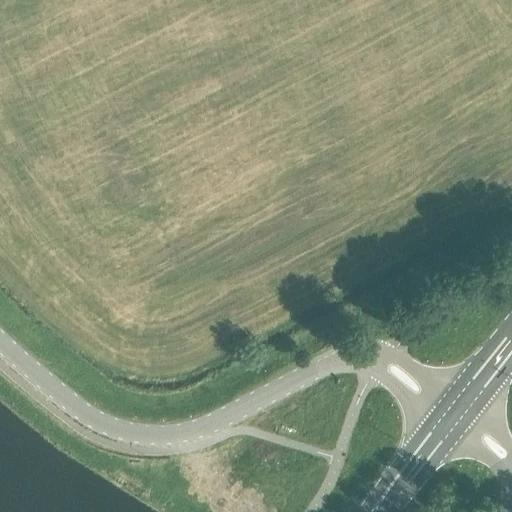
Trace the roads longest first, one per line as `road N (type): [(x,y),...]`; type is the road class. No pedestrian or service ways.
road 1 (tertiary): [(447,404),(382,360),(356,358),(305,372),(195,430),(130,434),(75,408),(0,342)]
road 2 (secondary): [(447,404),(364,511)]
